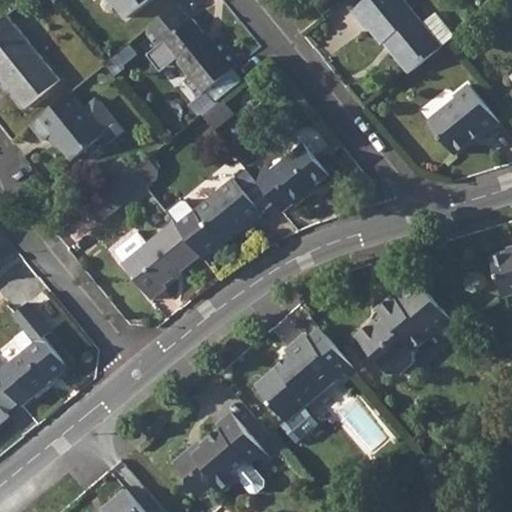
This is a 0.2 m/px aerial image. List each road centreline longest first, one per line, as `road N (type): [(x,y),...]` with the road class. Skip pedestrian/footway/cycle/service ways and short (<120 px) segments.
road 1 (residential): [(409,221),(309,251),(136,376)]
road 2 (residential): [(236,0),(382,176),(409,221)]
road 3 (residential): [(0,206),(136,376)]
road 4 (residential): [(136,376),(0,487)]
